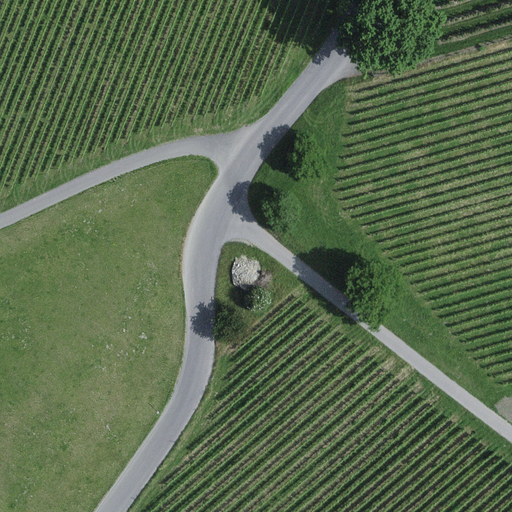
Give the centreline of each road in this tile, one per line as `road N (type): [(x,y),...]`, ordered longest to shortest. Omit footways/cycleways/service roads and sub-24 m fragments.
road 1 (unclassified): [(113,511),(188,397),(201,348),(202,253),(218,207),(354,28),(364,0)]
road 2 (track): [(218,207),(511,433)]
road 3 (track): [(249,160),(230,145),(170,146),(0,213)]
